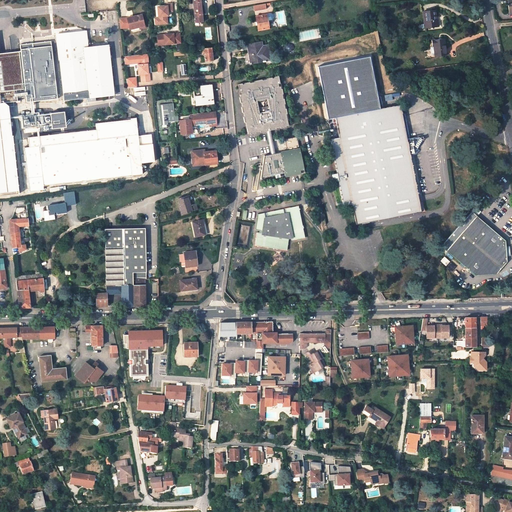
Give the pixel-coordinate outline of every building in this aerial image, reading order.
[(203,22),(200,0),(192,0),(194,14),(195,23),(203,22)] [(174,13),(173,5),(167,5),(168,7),(158,8),(159,14),(160,16),(159,16),(159,19),(158,21),(158,24),(159,25),(168,25),(167,17),(169,17),(168,13),(174,13)] [(435,10),(423,11),(425,28),(438,26),(438,20),(437,20),(435,10)] [(267,14),(256,16),(258,30),(269,29),(268,19),(270,18),(270,14),(269,14),(267,14)] [(129,30),(139,29),(141,31),(145,31),(143,17),(133,18),(133,20),(130,21),(130,19),(128,19),(128,23),(120,24),(121,28),(129,29),(129,30)] [(319,27),(298,32),(300,41),(321,37),(319,27)] [(56,35),(58,56),(63,94),(64,101),(86,98),(87,102),(96,101),(95,100),(103,99),(103,97),(114,96),(108,45),(88,47),(86,31),(56,35)] [(165,44),(181,43),(180,34),(167,35),(168,37),(164,37),(164,36),(157,36),(158,43),(165,43),(165,44)] [(432,40),(432,46),(431,48),(432,55),(433,56),(435,56),(435,57),(446,55),(444,38),(432,40)] [(271,60),(268,45),(262,46),(262,41),(247,43),(248,50),(251,50),(251,54),(249,54),(251,63),(271,60)] [(58,98),(52,47),(0,53),(0,82),(1,92),(14,90),(15,98),(27,96),(28,102),(58,98)] [(204,54),(205,62),(212,61),(211,48),(204,49),(202,50),(202,52),(204,51),(204,54)] [(141,65),(147,64),(148,64),(147,54),(124,56),(125,64),(141,62),(141,65)] [(329,119),(336,117),(380,109),(370,57),(319,67),(329,119)] [(147,64),(141,65),(138,65),(138,74),(140,74),(141,82),(150,81),(149,73),(148,73),(147,64)] [(287,125),(285,114),(286,114),(285,108),(284,109),(283,104),(284,104),(283,98),(282,99),(281,94),(282,94),(281,89),(280,89),(280,86),(278,87),(277,84),(279,83),(278,76),(274,77),(274,78),(272,78),(271,77),(266,78),(266,79),(262,80),(262,79),(254,81),(254,82),(250,83),(250,82),(244,83),(245,84),(242,84),(242,83),(238,84),(239,91),(241,91),(242,94),(240,94),(241,97),(240,97),(241,102),(242,102),(243,106),(242,107),(243,112),(244,112),(244,116),(243,116),(245,122),(248,133),(250,133),(250,134),(256,133),(255,132),(260,131),(260,132),(266,130),(266,129),(269,128),(269,130),(275,129),(275,128),(280,127),(280,128),(285,127),(285,126),(287,125)] [(135,78),(126,79),(127,88),(136,87),(135,78)] [(1,92),(0,82),(0,193),(8,192),(20,191),(10,106),(6,102),(2,102),(1,92)] [(212,85),(200,86),(201,95),(195,96),(196,105),(214,103),(213,99),(211,100),(210,95),(213,95),(212,85)] [(175,103),(158,106),(159,125),(167,125),(167,122),(177,121),(175,103)] [(380,109),(336,117),(340,137),(331,139),(338,174),(339,180),(344,205),(352,204),(357,224),(421,212),(418,196),(413,169),(410,156),(415,155),(424,142),(423,138),(408,141),(400,105),(380,109)] [(39,116),(21,118),(22,128),(39,126),(48,125),(48,129),(69,126),(67,111),(44,114),(44,113),(39,113),(39,116)] [(217,112),(190,115),(190,120),(179,121),(179,125),(178,126),(179,129),(180,130),(180,134),(191,133),(192,134),(195,134),(197,133),(196,130),(195,129),(195,125),(200,125),(199,116),(204,116),(205,124),(211,124),(212,126),(218,126),(217,112)] [(43,186),(131,176),(131,175),(143,174),(142,163),(155,161),(152,135),(138,137),(136,119),(131,119),(131,122),(126,122),(126,121),(125,121),(111,123),(96,124),(97,130),(28,138),(29,145),(24,147),(29,191),(44,190),(43,186)] [(271,154),(263,155),(259,179),(261,179),(261,177),(283,172),(284,176),(303,172),(299,149),(274,153),(271,154)] [(205,164),(205,165),(217,164),(216,150),(204,151),(202,152),(202,150),(191,151),(192,159),(196,158),(196,163),(205,162),(205,164)] [(413,169),(418,196),(427,195),(421,168),(413,169)] [(188,196),(178,199),(182,214),(194,211),(192,204),(190,205),(188,196)] [(54,212),(56,212),(56,214),(66,212),(65,203),(47,206),(48,215),(54,214),(54,212)] [(303,238),(297,206),(284,208),(284,210),(282,210),(282,209),(265,212),(265,213),(263,214),(262,213),(256,214),(253,229),(262,231),(262,233),(255,232),(253,245),(285,250),(287,237),(289,237),(290,240),(303,238)] [(472,212),(442,247),(475,276),(497,274),(507,262),(507,256),(506,247),(505,240),(472,212)] [(19,219),(9,220),(12,248),(18,247),(21,247),(20,241),(18,226),(29,225),(27,213),(19,213),(19,219)] [(192,222),(195,237),(205,235),(205,234),(202,220),(192,222)] [(104,229),(105,248),(106,286),(108,285),(108,279),(112,278),(112,277),(114,277),(114,284),(118,284),(118,286),(128,285),(128,279),(130,279),(128,228),(104,229)] [(128,228),(130,279),(133,279),(133,278),(133,272),(146,272),(144,228),(128,228)] [(195,251),(183,252),(184,253),(179,254),(180,262),(181,262),(182,266),(185,266),(185,267),(197,266),(195,251)] [(44,287),(42,274),(16,276),(20,308),(31,308),(29,288),(32,288),(32,291),(39,290),(39,287),(44,287)] [(116,297),(116,306),(134,306),(133,285),(133,279),(130,279),(128,279),(128,285),(118,286),(118,284),(114,284),(114,277),(112,277),(112,278),(108,279),(108,285),(106,286),(106,292),(106,294),(109,293),(116,293),(116,297)] [(146,305),(146,279),(143,279),(133,278),(133,279),(133,285),(134,306),(146,305)] [(195,278),(180,280),(181,291),(197,289),(195,278)] [(106,292),(96,293),(96,306),(111,306),(111,304),(107,304),(106,294),(106,292)] [(465,326),(465,328),(475,328),(475,325),(475,318),(472,318),(465,318),(465,322),(465,326)] [(252,322),(252,334),(257,333),(257,338),(256,347),(256,348),(262,349),(262,343),(266,343),(266,340),(276,340),(276,342),(276,343),(290,343),(292,341),(292,333),(276,334),(276,332),(273,333),(273,329),(273,321),(252,322)] [(220,323),(219,339),(223,339),(235,339),(236,339),(236,334),(236,323),(236,322),(224,323),(220,323)] [(242,322),(236,322),(236,323),(236,334),(252,334),(252,322),(242,322)] [(447,324),(426,325),(425,331),(426,338),(448,338),(447,324)] [(93,325),(86,325),(86,332),(91,331),(91,346),(93,346),(100,346),(102,346),(102,329),(102,325),(93,325)] [(412,325),(395,326),(396,344),(413,342),(412,325)] [(39,327),(40,339),(54,339),(54,326),(39,327)] [(10,337),(18,337),(21,353),(24,353),(22,339),(20,327),(6,327),(0,327),(2,338),(4,347),(8,347),(8,340),(10,340),(10,337)] [(22,339),(40,339),(39,327),(20,327),(22,339)] [(475,345),(475,328),(465,328),(465,341),(465,347),(475,346),(475,345)] [(326,334),(300,333),(300,348),(305,348),(307,347),(307,342),(323,342),(328,348),(330,348),(331,330),(326,329),(326,334)] [(128,331),(128,334),(123,335),(123,343),(126,343),(126,348),(128,348),(128,349),(129,349),(130,376),(148,375),(147,345),(162,345),(161,330),(128,331)] [(358,339),(369,338),(369,330),(358,332),(358,339)] [(197,356),(196,343),(184,343),(184,345),(182,345),(182,351),(182,355),(190,355),(190,356),(197,356)] [(377,353),(388,352),(388,344),(377,345),(377,353)] [(360,354),(371,353),(371,346),(360,347),(360,354)] [(341,356),(355,355),(354,347),(339,348),(340,358),(341,358),(341,356)] [(323,358),(318,350),(314,352),(313,350),(306,353),(308,357),(309,356),(313,363),(309,365),(312,371),(310,372),(311,374),(323,367),(319,360),(320,359),(323,358)] [(485,351),(471,351),(471,356),(474,360),(474,363),(474,365),(478,369),(482,369),(482,365),(486,365),(486,361),(482,357),(485,355),(485,351)] [(254,360),(243,360),(243,361),(235,361),(235,363),(230,362),(230,364),(222,363),(221,375),(229,375),(229,377),(235,378),(235,372),(243,372),(243,375),(248,375),(249,371),(256,372),(256,374),(260,374),(261,353),(258,353),(255,353),(254,360)] [(402,374),(402,370),(409,369),(407,354),(388,356),(389,375),(402,374)] [(39,356),(41,382),(67,379),(66,368),(56,368),(55,366),(54,364),(51,365),(50,355),(39,356)] [(284,356),(267,356),(267,374),(284,374),(284,356)] [(351,360),(352,377),(370,376),(368,359),(351,360)] [(86,380),(89,382),(95,382),(102,373),(96,367),(98,364),(95,362),(91,367),(85,363),(75,376),(83,383),(86,380)] [(106,402),(118,400),(115,385),(96,387),(97,394),(100,394),(100,393),(104,392),(106,402)] [(185,402),(186,387),(184,387),(176,386),(166,386),(165,397),(165,401),(185,402)] [(265,389),(265,406),(272,406),(272,405),(277,405),(277,404),(282,404),(282,406),(289,406),(289,396),(280,396),(280,393),(272,393),(272,389),(265,389)] [(138,395),(138,410),(164,411),(164,401),(165,401),(165,397),(138,395)] [(304,403),(304,420),(311,420),(312,413),(313,413),(313,410),(321,410),(321,402),(304,403)] [(420,404),(420,429),(425,429),(426,426),(427,426),(427,422),(430,422),(430,404),(420,404)] [(368,416),(376,421),(375,424),(382,429),(390,417),(374,407),(372,410),(365,406),(365,407),(362,412),(368,416)] [(58,419),(56,409),(41,411),(41,418),(43,417),(45,430),(55,429),(54,419),(58,419)] [(25,429),(22,422),(24,421),(19,412),(7,418),(11,427),(14,426),(15,428),(14,429),(19,438),(27,434),(25,429)] [(482,415),(471,415),(471,433),(481,433),(481,425),(482,425),(482,415)] [(376,421),(368,416),(365,420),(368,421),(374,425),(375,424),(376,421)] [(192,449),(193,438),(189,437),(190,435),(185,434),(186,430),(173,428),(171,428),(170,436),(175,436),(174,438),(179,439),(179,441),(184,442),(184,448),(192,449)] [(444,438),(444,429),(438,429),(430,429),(430,438),(435,438),(438,438),(444,438)] [(156,454),(157,439),(153,438),(151,438),(151,434),(138,432),(137,439),(140,452),(156,454)] [(408,433),(406,444),(407,444),(408,444),(408,446),(407,446),(406,450),(415,452),(415,451),(417,451),(418,446),(416,446),(417,439),(418,440),(419,435),(408,433)] [(511,458),(511,437),(504,437),(502,458),(511,458)] [(14,447),(10,448),(10,443),(3,444),(5,457),(15,455),(14,447)] [(253,464),(264,463),(263,453),(262,453),(262,448),(262,447),(254,447),(248,447),(249,459),(252,459),(253,464)] [(238,462),(238,451),(236,451),(236,449),(229,449),(229,454),(226,454),(226,459),(229,459),(229,463),(238,462)] [(37,453),(39,459),(50,455),(47,450),(37,453)] [(215,455),(215,470),(215,474),(227,474),(227,470),(227,468),(222,468),(221,455),(215,455)] [(33,471),(28,458),(18,462),(19,464),(21,470),(22,475),(33,471)] [(130,474),(129,468),(127,468),(126,461),(116,462),(117,470),(119,469),(122,484),(131,483),(131,476),(130,474)] [(299,477),(304,477),(304,471),(304,466),(298,467),(298,463),(291,464),(292,475),(299,474),(299,477)] [(320,480),(324,480),(324,473),(319,474),(319,472),(321,472),(321,465),(309,463),(310,483),(315,483),(320,483),(320,480)] [(493,464),(491,475),(511,479),(511,469),(503,468),(503,466),(493,464)] [(338,485),(338,471),(348,470),(347,467),(335,467),(336,475),(334,475),(335,482),(335,485),(338,485)] [(368,473),(364,474),(363,469),(359,470),(356,470),(358,481),(365,479),(365,482),(370,481),(371,482),(374,483),(379,482),(381,481),(383,481),(382,480),(384,480),(384,483),(389,482),(388,479),(387,479),(388,478),(387,474),(384,475),(382,474),(380,474),(377,475),(377,472),(376,472),(368,473)] [(338,471),(338,485),(346,484),(346,473),(348,473),(348,470),(338,471)] [(93,488),(94,477),(72,473),(71,484),(93,488)] [(149,479),(150,479),(151,487),(155,487),(155,489),(156,493),(162,492),(162,491),(162,488),(166,488),(166,487),(166,483),(171,482),(170,474),(165,474),(165,478),(155,479),(154,474),(148,474),(149,479)] [(41,493),(31,496),(35,510),(45,507),(43,502),(42,497),(41,493)] [(481,511),(482,509),(478,509),(478,495),(466,494),(465,511),(481,511)] [(497,498),(494,506),(501,508),(502,505),(503,501),(497,498)] [(503,501),(502,505),(505,507),(503,511),(504,511),(508,511),(511,511),(511,503),(508,502),(509,501),(504,500),(503,501)]
